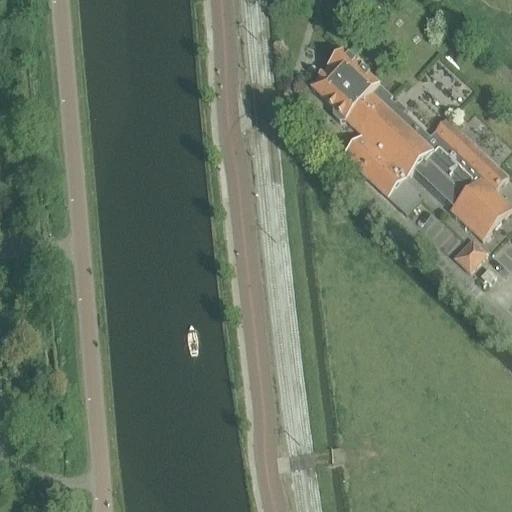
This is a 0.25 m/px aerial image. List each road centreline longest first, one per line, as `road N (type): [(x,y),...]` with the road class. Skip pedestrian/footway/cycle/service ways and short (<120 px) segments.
road 1 (unclassified): [(274,511),(221,0)]
road 2 (unclassified): [(101,511),(59,0)]
